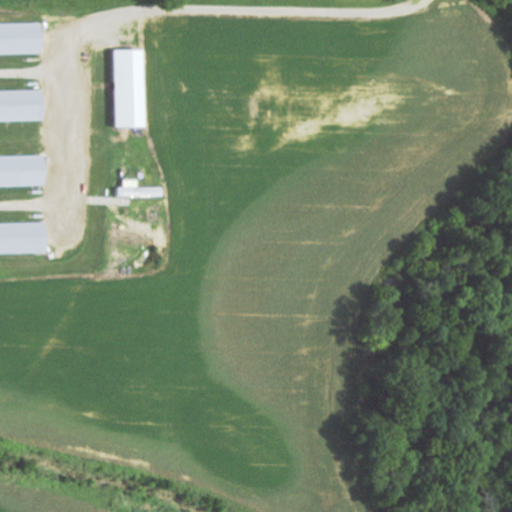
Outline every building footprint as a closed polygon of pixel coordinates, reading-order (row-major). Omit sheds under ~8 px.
[(0,24),(0,55),(47,55),(46,24),(0,24)] [(150,128),(148,49),(118,50),(120,129),(150,128)] [(0,122),(48,121),(47,91),(0,91),(0,122)] [(0,187),(50,186),(49,156),(0,156),(0,187)] [(166,188),(141,188),(140,180),(126,180),(126,188),(120,188),(120,198),(166,196),(166,188)] [(0,254),(51,254),(51,223),(0,224),(0,254)]
